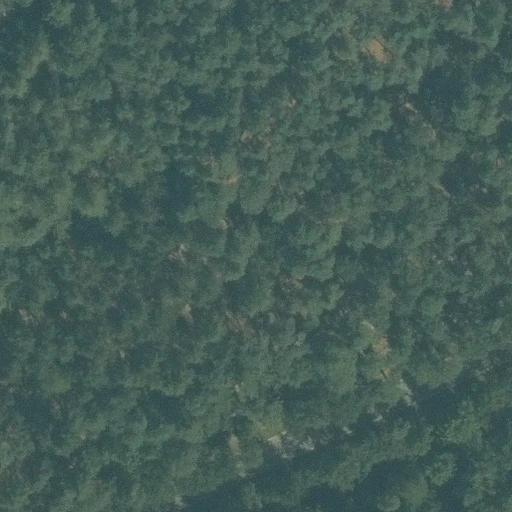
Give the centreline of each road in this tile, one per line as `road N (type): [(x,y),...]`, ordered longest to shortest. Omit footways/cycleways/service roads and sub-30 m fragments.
road 1 (track): [(462,0),(278,178),(200,278),(116,335),(8,369)]
road 2 (primary): [(511,344),(141,511)]
road 3 (track): [(0,347),(59,511)]
